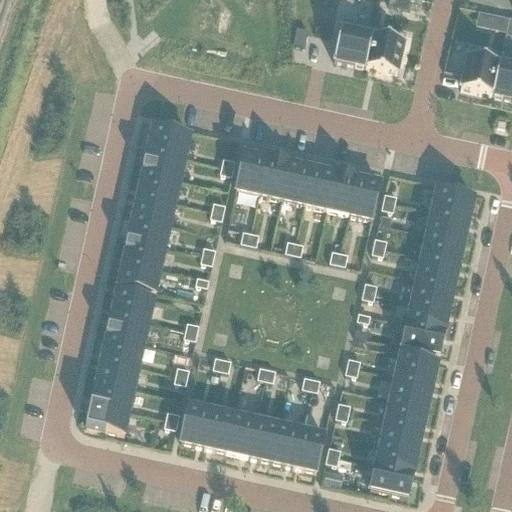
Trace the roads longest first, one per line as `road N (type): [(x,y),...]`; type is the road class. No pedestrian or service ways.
road 1 (residential): [(331,511),(50,449),(130,80)]
road 2 (residential): [(511,193),(441,511)]
road 3 (residential): [(130,80),(410,142)]
road 4 (residential): [(410,142),(444,0)]
